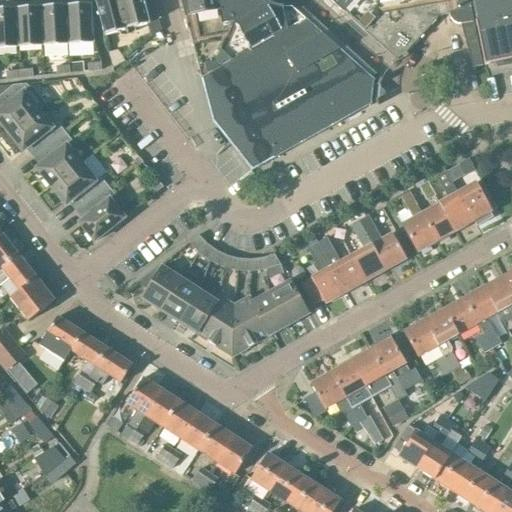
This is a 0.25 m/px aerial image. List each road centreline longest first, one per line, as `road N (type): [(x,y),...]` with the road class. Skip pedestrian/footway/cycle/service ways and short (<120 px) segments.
road 1 (residential): [(255,380),(233,391),(213,387),(112,322),(0,188)]
road 2 (residential): [(255,380),(511,237)]
road 3 (residential): [(255,380),(281,421),(429,511)]
